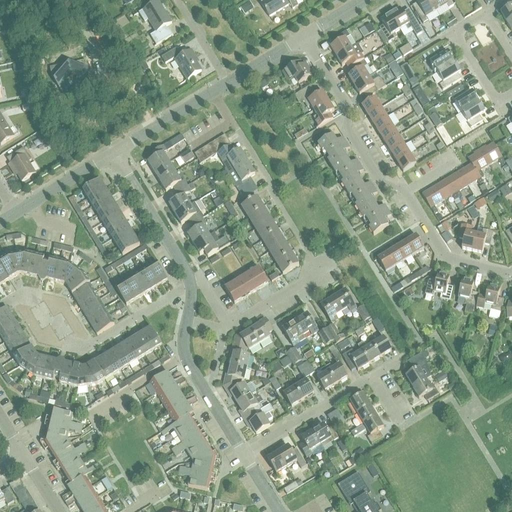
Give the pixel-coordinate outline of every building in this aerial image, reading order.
[(297,7),(293,0),(268,0),(260,5),(268,18),(289,6),(292,10),(297,7)] [(436,12),(428,0),(419,0),(416,2),(417,4),(412,7),(423,25),(428,21),(426,18),(436,12)] [(428,0),(436,12),(446,6),(448,9),(454,6),(450,0),(428,0)] [(511,19),(511,0),(503,5),(507,10),(500,14),(506,23),(511,19)] [(158,2),(139,14),(144,23),(148,21),(156,33),(150,36),(156,46),(172,36),(169,30),(168,31),(166,28),(172,24),(158,2)] [(247,5),(240,9),(244,16),(251,12),(247,5)] [(390,15),(400,31),(405,28),(408,31),(411,29),(416,37),(423,33),(411,14),(405,17),(400,9),(390,15)] [(400,31),(390,15),(381,20),(386,29),(381,32),(388,44),(397,38),(395,34),(400,31)] [(120,28),(128,23),(124,16),(116,21),(120,28)] [(454,18),(445,23),(448,29),(457,23),(454,18)] [(370,25),(364,28),(369,36),(374,32),(370,25)] [(16,28),(9,30),(10,37),(18,35),(16,28)] [(334,46),(330,48),(336,58),(351,49),(356,46),(350,37),(349,37),(346,32),(331,41),(334,46)] [(364,61),(362,57),(361,56),(364,54),(358,45),(356,46),(351,49),(336,58),(342,67),(345,65),(348,70),(364,61)] [(408,45),(399,51),(403,57),(412,51),(408,45)] [(487,73),(503,67),(495,45),(479,51),(487,73)] [(187,81),(201,72),(194,60),(196,58),(192,52),(181,58),(176,49),(161,58),(165,65),(174,59),(187,81)] [(437,74),(454,63),(448,53),(442,56),(439,51),(427,58),(437,74)] [(399,53),(393,57),(396,61),(402,58),(399,53)] [(390,56),(384,59),(387,66),(394,62),(390,56)] [(364,61),(348,70),(352,75),(348,78),(354,87),(369,78),(363,69),(367,66),(364,61)] [(298,86),(312,77),(306,66),(301,69),(298,63),(282,73),(288,83),(294,79),(298,86)] [(460,73),(454,63),(437,74),(442,83),(439,86),(443,91),(461,80),(458,75),(460,73)] [(22,64),(13,66),(15,73),(24,71),(22,64)] [(400,72),(393,76),(396,81),(403,77),(400,72)] [(369,78),(354,87),(359,97),(363,94),(366,100),(386,88),(380,78),(378,79),(375,74),(369,78)] [(413,77),(407,81),(408,83),(412,89),(418,86),(413,77)] [(264,82),(258,85),(262,90),(267,87),(265,83),(264,82)] [(460,87),(445,96),(448,100),(452,98),(461,114),(478,103),(472,93),(467,96),(466,96),(460,87)] [(303,91),(294,96),(298,102),(301,99),(307,108),(310,106),(314,112),(328,103),(323,93),(317,97),(314,92),(307,96),(303,91)] [(425,98),(419,101),(424,109),(430,105),(425,98)] [(368,117),(381,109),(375,99),(362,107),(368,117)] [(36,110),(34,103),(22,106),(23,113),(36,110)] [(328,103),(314,112),(317,117),(313,119),(319,128),(331,121),(328,116),(334,113),(328,103)] [(485,113),(478,103),(461,114),(471,129),(482,122),(479,116),(485,113)] [(18,108),(6,113),(9,119),(21,114),(18,108)] [(387,118),(381,109),(368,117),(374,126),(387,118)] [(0,144),(1,146),(14,138),(0,114),(0,144)] [(431,117),(430,118),(437,129),(442,125),(439,121),(435,115),(431,117)] [(392,127),(387,118),(374,126),(379,136),(392,127)] [(392,127),(379,136),(385,145),(398,137),(392,127)] [(411,141),(414,146),(426,140),(423,135),(411,141)] [(45,136),(38,140),(41,146),(49,141),(45,136)] [(225,136),(220,140),(226,150),(230,147),(231,146),(225,136)] [(333,137),(318,146),(322,153),(324,151),(327,156),(343,147),(340,141),(337,143),(333,137)] [(398,137),(385,145),(391,154),(404,146),(398,137)] [(226,150),(220,140),(215,143),(221,153),(226,150)] [(148,164),(154,174),(169,165),(163,155),(173,149),(170,143),(152,154),(155,160),(148,164)] [(221,153),(215,143),(209,146),(216,156),(217,155),(221,153)] [(480,151),(489,166),(498,161),(501,166),(505,164),(502,159),(502,158),(493,144),(487,148),(486,147),(480,151)] [(216,156),(209,146),(204,149),(211,159),(216,156)] [(410,156),(404,146),(391,154),(397,164),(410,156)] [(226,150),(221,153),(217,155),(221,162),(224,160),(234,153),(230,147),(226,150)] [(343,147),(327,156),(330,161),(328,162),(332,169),(347,160),(343,154),(346,152),(343,147)] [(15,171),(22,183),(36,174),(29,163),(31,161),(24,149),(7,159),(10,164),(8,166),(12,173),(15,171)] [(204,149),(199,152),(206,162),(211,159),(204,149)] [(480,179),(481,179),(480,178),(484,177),(480,171),(489,166),(480,151),(473,154),(474,156),(468,160),(471,166),(472,165),(480,179)] [(206,162),(199,152),(194,156),(201,166),(206,162)] [(234,153),(224,160),(229,167),(226,169),(225,170),(229,175),(247,164),(240,152),(235,155),(234,153)] [(410,156),(397,164),(403,174),(416,165),(413,161),(419,157),(416,152),(410,156)] [(185,166),(194,160),(189,153),(180,158),(185,166)] [(347,160),(332,169),(336,175),(338,174),(341,179),(354,171),(357,169),(354,164),(350,166),(347,160)] [(247,164),(229,175),(237,189),(243,185),(244,186),(251,181),(250,179),(255,176),(247,164)] [(175,174),(169,165),(154,174),(160,184),(175,174)] [(466,171),(461,175),(468,187),(477,181),(480,186),(483,184),(480,179),(472,165),(471,166),(465,169),(466,171)] [(354,171),(341,179),(344,183),(341,185),(346,191),(360,182),(357,176),(360,174),(357,169),(354,171)] [(181,184),(175,174),(160,184),(166,194),(173,189),(176,194),(187,187),(184,182),(181,184)] [(454,176),(447,180),(458,199),(462,197),(459,192),(468,187),(461,175),(455,178),(454,176)] [(441,186),(436,190),(443,202),(452,196),(455,201),(458,199),(447,180),(440,184),(441,186)] [(88,201),(105,190),(100,181),(82,192),(88,201)] [(244,186),(238,189),(242,196),(245,200),(258,192),(255,188),(251,181),(244,186)] [(491,181),(484,187),(489,194),(496,188),(491,181)] [(360,182),(346,191),(350,198),(352,197),(355,201),(367,193),(370,192),(367,186),(364,188),(360,182)] [(187,187),(176,194),(180,200),(169,207),(175,216),(190,207),(184,197),(195,191),(192,185),(187,188),(187,187)] [(506,187),(499,191),(504,199),(511,194),(506,187)] [(105,190),(88,201),(92,209),(110,198),(105,190)] [(429,191),(422,195),(430,209),(431,209),(434,214),(437,212),(434,207),(443,202),(436,190),(430,193),(429,191)] [(367,193),(355,201),(357,206),(355,207),(359,214),(374,205),(370,199),(374,197),(370,192),(367,193)] [(496,192),(491,195),(495,201),(500,198),(496,192)] [(110,198),(92,209),(97,217),(115,206),(110,198)] [(248,220),(264,211),(262,207),(261,205),(257,199),(241,209),(248,220)] [(483,200),(473,206),(477,212),(487,206),(483,200)] [(191,227),(202,220),(204,220),(194,204),(190,207),(175,216),(181,227),(188,222),(191,227)] [(374,205),(359,214),(363,221),(366,219),(368,224),(381,216),(384,214),(381,208),(377,210),(374,205)] [(120,214),(115,206),(97,217),(102,225),(120,214)] [(472,207),(466,211),(470,218),(476,214),(472,207)] [(255,232),(271,222),(267,215),(266,213),(264,211),(248,220),(255,232)] [(120,214),(102,225),(107,233),(125,222),(120,214)] [(381,216),(368,224),(371,228),(369,230),(373,237),(388,228),(384,221),(388,219),(384,214),(381,216)] [(202,220),(191,227),(194,233),(187,237),(193,247),(208,237),(203,228),(206,226),(202,220)] [(130,230),(125,222),(107,233),(112,241),(130,230)] [(262,243),(278,233),(276,230),(275,228),(271,222),(255,232),(262,243)] [(446,222),(441,225),(443,230),(449,227),(446,222)] [(472,252),(476,235),(471,234),(472,228),(461,225),(458,239),(464,240),(462,250),(472,252)] [(476,235),(472,252),(482,255),(484,245),(490,246),(493,233),(483,230),(477,229),(476,235)] [(130,230),(112,241),(117,249),(134,238),(130,230)] [(262,243),(269,254),(285,244),(281,238),(280,236),(278,233),(262,243)] [(214,246),(208,237),(193,247),(199,257),(204,254),(208,259),(230,246),(225,239),(214,246)] [(406,243),(414,256),(424,250),(416,237),(406,243)] [(134,238),(117,249),(122,257),(140,247),(134,238)] [(406,243),(397,248),(405,262),(414,256),(406,243)] [(276,265),(292,255),(290,252),(289,250),(285,244),(269,254),(276,265)] [(139,250),(141,254),(148,250),(145,246),(139,250)] [(405,262),(397,248),(387,254),(395,267),(405,262)] [(141,254),(139,250),(132,254),(134,258),(141,254)] [(431,266),(433,260),(427,252),(424,254),(429,261),(428,265),(431,266)] [(395,267),(387,254),(377,260),(385,273),(395,267)] [(299,267),(295,260),(293,258),(292,255),(276,265),(283,276),(299,267)] [(25,256),(7,259),(18,276),(21,275),(25,256)] [(34,258),(25,256),(21,275),(30,277),(34,258)] [(41,283),(46,265),(43,264),(44,260),(34,258),(30,277),(39,280),(38,280),(40,283),(41,283)] [(18,276),(7,259),(0,263),(0,265),(10,281),(18,276)] [(49,265),(46,265),(41,283),(43,284),(45,282),(46,281),(55,284),(60,264),(50,262),(49,265)] [(69,266),(60,264),(55,284),(64,286),(69,266)] [(148,269),(159,287),(167,282),(156,264),(148,269)] [(0,265),(0,283),(1,286),(10,281),(0,265)] [(69,266),(64,286),(67,288),(84,277),(69,266)] [(148,269),(141,274),(151,292),(159,287),(148,269)] [(259,270),(247,277),(256,292),(268,285),(259,270)] [(151,292),(141,274),(132,279),(143,297),(151,292)] [(438,275),(436,281),(431,280),(428,282),(425,295),(433,297),(434,293),(441,295),(440,299),(450,302),(453,288),(447,287),(449,278),(438,275)] [(84,277),(67,288),(72,296),(89,285),(84,277)] [(247,277),(236,284),(246,300),(248,298),(256,292),(247,277)] [(132,279),(124,285),(134,302),(143,297),(132,279)] [(472,293),(474,284),(462,281),(459,292),(457,293),(457,296),(458,297),(458,299),(465,300),(464,305),(466,306),(464,313),(472,315),(477,294),(472,293)] [(246,300),(236,284),(225,291),(234,306),(243,300),(244,301),(246,300)] [(94,294),(89,285),(72,296),(77,304),(94,294)] [(134,302),(124,285),(115,289),(126,307),(134,302)] [(479,296),(476,309),(483,310),(484,305),(491,307),(490,311),(488,318),(498,321),(500,314),(504,300),(498,299),(500,290),(488,287),(486,298),(479,296)] [(410,289),(403,293),(407,299),(414,295),(410,289)] [(345,293),(333,300),(342,313),(347,310),(350,314),(356,310),(345,293)] [(94,294),(77,304),(82,312),(99,302),(94,294)] [(403,295),(397,298),(400,303),(405,300),(403,295)] [(342,313),(333,300),(321,308),(331,325),(337,321),(335,317),(342,313)] [(104,309),(99,302),(82,312),(86,320),(104,309)] [(0,323),(11,317),(6,308),(0,312),(0,323)] [(372,323),(370,320),(362,308),(356,312),(366,327),(372,323)] [(104,309),(86,320),(91,328),(108,317),(104,309)] [(307,316),(295,324),(303,337),(309,333),(312,337),(318,333),(307,316)] [(11,317),(0,323),(0,334),(16,325),(11,317)] [(114,326),(108,317),(91,328),(96,336),(114,326)] [(251,332),(259,345),(270,339),(267,335),(272,332),(265,320),(257,324),(259,327),(251,332)] [(379,334),(384,331),(377,320),(372,324),(379,334)] [(295,324),(283,331),(293,348),(299,345),(299,344),(305,340),(303,337),(295,324)] [(16,325),(0,334),(0,336),(4,343),(21,333),(16,325)] [(327,330),(334,342),(336,345),(345,340),(343,337),(340,338),(333,327),(327,330)] [(490,328),(488,337),(495,339),(497,329),(490,328)] [(142,335),(153,352),(161,347),(151,329),(142,335)] [(326,347),(334,342),(327,330),(318,335),(326,347)] [(358,339),(365,335),(362,330),(355,334),(358,339)] [(235,338),(232,348),(246,351),(248,350),(249,352),(259,345),(251,332),(242,337),(241,335),(235,338)] [(21,333),(4,343),(9,351),(26,340),(21,333)] [(153,352),(142,335),(134,340),(145,357),(153,352)] [(372,346),(380,359),(391,352),(383,339),(372,346)] [(31,349),(26,340),(9,351),(14,359),(31,349)] [(145,357),(134,340),(126,344),(137,362),(145,357)] [(380,359),(372,346),(366,350),(365,348),(366,348),(363,343),(357,347),(361,353),(369,366),(380,359)] [(126,344),(118,349),(129,367),(137,362),(126,344)] [(246,351),(232,348),(230,357),(233,357),(231,366),(246,370),(251,371),(253,360),(249,359),(249,358),(245,357),(246,352),(246,351)] [(335,362),(340,359),(334,348),(328,351),(335,362)] [(31,349),(14,359),(19,368),(27,374),(38,358),(36,357),(31,349)] [(129,367),(118,349),(110,354),(121,372),(129,367)] [(294,367),(302,362),(295,350),(286,355),(294,367)] [(281,351),(275,355),(279,360),(284,357),(281,351)] [(369,366),(361,353),(354,357),(351,352),(342,357),(345,363),(351,373),(356,370),(357,373),(369,366)] [(410,375),(405,378),(412,389),(425,381),(431,378),(425,360),(428,358),(424,353),(416,358),(419,363),(407,370),(410,375)] [(110,354),(102,359),(113,377),(121,372),(110,354)] [(511,357),(510,354),(499,359),(502,365),(511,360),(511,359),(511,357)] [(474,356),(470,359),(475,365),(479,361),(474,356)] [(38,358),(27,374),(35,379),(44,381),(48,362),(39,360),(39,359),(38,358)] [(102,359),(94,364),(105,382),(113,377),(102,359)] [(48,362),(44,381),(53,384),(54,380),(60,381),(59,385),(69,387),(73,368),(64,365),(64,364),(63,362),(61,362),(60,361),(57,363),(57,364),(48,362)] [(495,361),(491,364),(495,369),(500,366),(495,361)] [(86,369),(85,369),(87,388),(96,387),(105,382),(94,364),(86,369)] [(278,364),(270,368),(274,375),(282,371),(278,364)] [(308,364),(302,367),(309,378),(314,375),(308,364)] [(226,376),(223,387),(238,385),(239,381),(243,382),(246,370),(231,366),(229,376),(226,376)] [(339,366),(332,371),(329,367),(326,369),(336,386),(347,379),(339,366)] [(297,370),(304,381),(309,378),(302,367),(297,370)] [(73,368),(69,387),(78,390),(87,388),(85,369),(82,370),(73,368)] [(320,372),(323,377),(317,380),(325,393),(336,386),(326,369),(320,372)] [(434,378),(438,384),(449,378),(445,371),(434,378)] [(156,395),(182,379),(179,375),(174,378),(175,380),(172,382),(167,374),(150,385),(156,395)] [(185,384),(182,379),(156,395),(162,405),(180,395),(176,388),(179,386),(180,387),(185,384)] [(275,393),(281,390),(274,379),(269,382),(275,393)] [(425,381),(412,389),(419,400),(424,397),(427,402),(438,395),(432,384),(429,386),(425,381)] [(14,390),(17,386),(11,382),(8,386),(14,390)] [(295,389),(302,402),(313,395),(306,382),(295,389)] [(453,383),(447,387),(450,392),(457,388),(453,383)] [(238,385),(223,387),(223,388),(230,398),(232,397),(237,405),(250,396),(256,392),(256,391),(251,384),(250,384),(245,387),(244,387),(240,389),(238,385)] [(23,390),(17,386),(14,390),(20,394),(23,390)] [(302,402),(295,389),(283,396),(291,409),(291,408),(302,402)] [(180,395),(162,405),(169,416),(195,400),(192,395),(187,398),(188,400),(185,402),(180,395)] [(250,396),(237,405),(242,413),(239,414),(244,422),(263,410),(259,404),(263,402),(259,396),(253,400),(250,396)] [(357,415),(370,407),(363,396),(350,404),(357,415)] [(195,400),(169,416),(175,425),(192,414),(188,408),(191,406),(192,408),(197,405),(195,400)] [(269,406),(263,410),(244,422),(249,429),(251,427),(256,436),(270,427),(267,422),(272,419),(269,413),(273,411),(269,406)] [(376,418),(370,407),(357,415),(364,426),(376,418)] [(45,422),(70,428),(73,416),(53,411),(51,419),(46,418),(45,422)] [(338,411),(332,414),(339,425),(344,422),(338,411)] [(192,414),(175,425),(171,428),(177,438),(195,427),(191,421),(195,419),(192,414)] [(332,414),(327,417),(334,429),(339,425),(332,414)] [(356,431),(351,434),(354,438),(358,435),(366,430),(370,437),(367,439),(371,445),(382,439),(378,432),(383,429),(376,418),(364,426),(356,431)] [(67,440),(70,428),(45,422),(44,427),(49,428),(47,435),(67,440)] [(312,433),(320,446),(322,449),(338,439),(331,428),(326,431),(323,426),(312,433)] [(199,434),(195,427),(177,438),(184,449),(205,435),(203,432),(199,434)] [(408,429),(404,431),(409,441),(413,439),(408,429)] [(312,433),(301,439),(304,444),(299,447),(306,459),(311,456),(312,457),(316,455),(317,456),(324,452),(322,449),(320,446),(312,433)] [(67,440),(47,435),(45,442),(41,441),(40,444),(45,451),(49,449),(52,455),(70,445),(67,440)] [(208,439),(205,435),(184,449),(190,460),(208,448),(204,442),(208,439)] [(343,442),(335,445),(341,459),(349,455),(343,442)] [(55,468),(76,455),(70,445),(52,455),(56,462),(53,464),(55,468)] [(208,448),(190,460),(192,463),(213,469),(215,461),(219,462),(220,459),(216,452),(212,455),(208,448)] [(288,448),(277,454),(286,469),(297,463),(301,469),(306,466),(296,450),(291,453),(288,448)] [(361,450),(354,455),(355,457),(357,460),(358,461),(365,456),(361,450)] [(286,469),(277,454),(267,460),(276,475),(286,469)] [(83,465),(76,455),(55,468),(57,472),(61,469),(65,476),(83,465)] [(328,460),(322,464),(328,472),(333,469),(328,460)] [(193,464),(191,475),(215,481),(216,477),(211,476),(213,469),(192,463),(193,464)] [(83,465),(65,476),(69,482),(65,485),(68,489),(86,479),(85,478),(89,476),(83,465)] [(367,468),(367,469),(371,476),(377,472),(374,469),(372,465),(367,468)] [(380,511),(381,511),(376,504),(373,506),(363,491),(367,489),(358,474),(338,487),(347,501),(350,499),(358,511),(380,511)] [(215,481),(191,475),(188,487),(208,492),(209,484),(214,485),(215,481)] [(12,490),(22,484),(19,479),(9,485),(12,490)] [(86,479),(68,489),(72,496),(69,498),(67,496),(62,499),(65,504),(91,488),(86,479)] [(106,480),(101,483),(107,493),(112,490),(106,480)] [(298,488),(295,483),(283,491),(286,496),(298,488)] [(26,489),(22,484),(12,490),(15,496),(26,489)] [(98,498),(91,488),(65,504),(68,509),(73,505),(72,504),(76,502),(80,509),(98,498)] [(29,495),(26,489),(15,496),(18,501),(29,495)] [(0,504),(4,501),(7,506),(14,502),(7,490),(0,494),(0,493),(0,504)] [(29,495),(18,501),(21,506),(32,500),(29,495)] [(98,498),(80,509),(82,511),(97,511),(104,508),(98,498)] [(35,505),(32,500),(21,506),(25,511),(35,505)]
